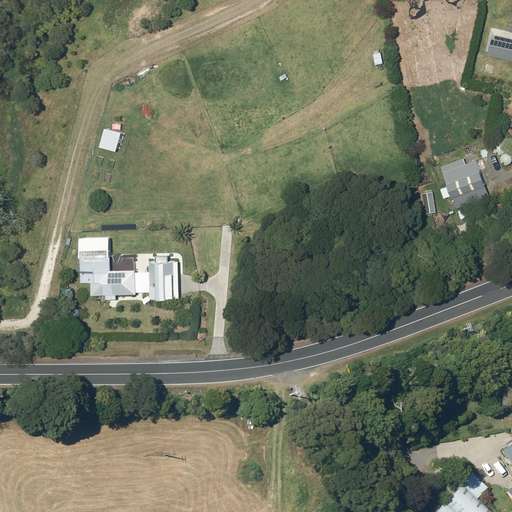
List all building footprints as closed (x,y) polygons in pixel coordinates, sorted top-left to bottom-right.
[(511,36),(495,32),(490,53),(511,58),(511,36)] [(473,153),(443,164),(459,207),(489,195),(473,153)] [(98,250),(99,237),(83,237),(83,252),(79,252),(79,269),(83,269),(82,280),(93,280),(92,293),(107,294),(107,298),(118,298),(118,293),(138,294),(138,290),(146,290),(147,272),(137,271),(137,269),(112,268),(112,250),(98,250)] [(179,298),(181,262),(170,261),(170,255),(157,254),(157,260),(152,260),(150,296),(179,298)] [(511,505),(511,445),(501,453),(511,470),(511,484),(503,491),(511,505)] [(469,474),(432,511),(488,511),(475,499),(485,489),(469,474)]
